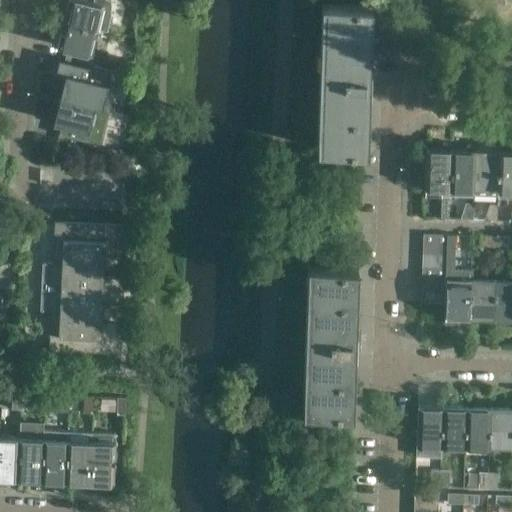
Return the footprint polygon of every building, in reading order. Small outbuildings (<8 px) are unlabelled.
[(92,1),(92,0),(67,0),(62,21),(97,29),(104,4),(92,1)] [(374,66),(369,65),(372,5),(372,4),(371,4),(364,4),(363,4),(322,2),(317,148),(350,149),(367,150),(369,88),(373,88),(374,66)] [(91,53),(97,29),(62,21),(56,45),(67,48),(67,49),(65,58),(64,58),(64,59),(91,66),(94,54),(91,53)] [(89,77),(91,66),(64,59),(64,60),(62,69),(61,71),(65,72),(59,96),(94,105),(100,79),(89,77)] [(88,129),(94,105),(59,96),(53,121),(63,124),(61,135),(88,141),(91,129),(88,129)] [(449,187),(450,149),(449,149),(449,150),(427,149),(427,148),(426,148),(426,147),(424,194),(442,195),(441,219),(448,219),(449,187)] [(472,188),(474,150),(473,150),(473,151),(450,150),(450,149),(449,187),(472,188)] [(496,196),(498,150),(497,150),(497,152),(474,151),(474,150),(472,188),(472,195),(496,196)] [(511,198),(511,152),(498,152),(498,150),(496,196),(496,198),(511,198)] [(464,203),(459,219),(471,219),(472,203),(464,203)] [(489,204),(483,220),(495,220),(496,204),(489,204)] [(121,325),(107,324),(101,324),(102,303),(122,304),(124,277),(104,276),(105,255),(124,256),(126,224),(54,221),(52,263),(43,263),(41,310),(50,310),(49,335),(58,336),(57,351),(120,354),(121,325)] [(446,242),(446,235),(423,234),(422,241),(446,242)] [(446,235),(446,242),(446,245),(463,245),(463,235),(446,235)] [(495,246),(496,236),(480,236),(480,246),(495,246)] [(511,247),(511,237),(496,236),(495,246),(511,247)] [(445,255),(446,245),(446,242),(422,241),(422,243),(423,243),(422,253),(422,254),(445,255)] [(445,267),(445,255),(422,254),(422,255),(422,265),(422,266),(445,267)] [(357,266),(346,266),(308,264),(302,410),(344,411),(352,412),(354,350),(359,350),(360,328),(355,327),(357,267),(357,266)] [(445,278),(445,267),(422,266),(422,267),(422,277),(421,277),(421,278),(445,279),(445,278)] [(445,290),(445,279),(421,278),(421,279),(422,279),(421,289),(421,290),(445,290)] [(469,318),(470,279),(470,281),(446,280),(447,279),(446,279),(446,278),(445,278),(445,279),(445,290),(444,303),(444,318),(445,318),(445,316),(469,317),(468,318),(469,318)] [(493,319),(494,280),(494,281),(471,281),(471,279),(470,279),(469,318),(469,317),(493,318),(493,319)] [(511,281),(494,281),(494,280),(493,319),(493,318),(511,318),(511,281)] [(444,303),(445,290),(421,290),(421,301),(420,301),(420,302),(444,303)] [(21,392),(12,392),(12,409),(21,410),(21,392)] [(36,393),(36,394),(35,410),(44,411),(45,393),(36,393)] [(69,395),(60,394),(59,411),(68,412),(69,395)] [(93,396),(84,395),(83,412),(92,413),(93,396)] [(126,397),(117,397),(116,414),(125,414),(126,397)] [(441,445),(442,405),(442,407),(418,406),(418,405),(418,404),(417,404),(416,444),(417,444),(417,443),(440,444),(440,445),(441,445)] [(465,446),(466,406),(466,407),(442,407),(442,406),(442,405),(441,445),(441,444),(464,444),(464,446),(465,446)] [(489,446),(490,407),(490,408),(466,407),(466,406),(465,446),(465,445),(488,445),(488,446),(489,446)] [(511,409),(490,408),(490,407),(489,446),(489,445),(511,446),(511,409)] [(0,473),(17,474),(19,436),(0,435),(0,473)] [(41,475),(43,438),(19,436),(17,474),(41,475)] [(65,476),(67,439),(43,438),(41,475),(65,476)] [(89,478),(90,440),(67,439),(65,476),(89,478)] [(115,441),(90,440),(89,478),(113,479),(115,441)] [(439,488),(439,471),(430,471),(429,487),(437,487),(437,488),(439,488)] [(448,472),(439,471),(439,488),(448,488),(448,472)] [(487,488),(487,472),(479,472),(478,488),(487,488)] [(497,472),(487,472),(487,488),(497,489),(497,472)] [(437,499),(437,488),(437,487),(429,487),(414,486),(414,487),(415,487),(414,498),(413,498),(437,499)] [(462,504),(462,494),(448,493),(447,503),(462,504)] [(479,494),(462,494),(462,504),(479,504),(479,494)] [(510,506),(510,495),(496,495),(495,505),(510,506)] [(437,511),(437,499),(413,498),(413,499),(414,499),(414,510),(413,510),(437,511)]
